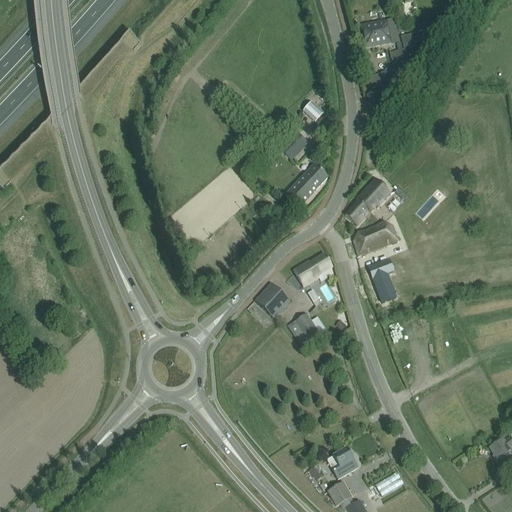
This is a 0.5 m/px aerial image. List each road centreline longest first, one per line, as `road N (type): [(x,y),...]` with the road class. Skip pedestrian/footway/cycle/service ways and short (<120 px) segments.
road 1 (unclassified): [(466,511),(409,439),(323,225)]
road 2 (secondary): [(118,266),(66,110),(51,0)]
road 3 (unclassified): [(323,225),(346,173),(350,138),(344,69),(323,0)]
road 4 (unclassified): [(370,151),(413,110),(483,0)]
road 5 (motorway): [(0,115),(106,0)]
road 6 (unclassified): [(230,306),(292,241),(323,225)]
